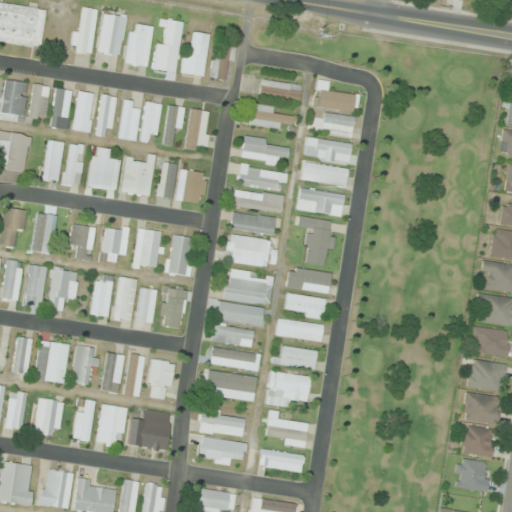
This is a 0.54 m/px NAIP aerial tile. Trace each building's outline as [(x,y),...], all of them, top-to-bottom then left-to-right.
[(44,8),(0,2),(0,41),(39,47),(44,8)] [(70,52),(90,55),(96,10),(76,7),(70,52)] [(125,17),(102,13),(97,53),(119,56),(125,17)] [(181,22),(159,19),(152,69),(174,72),(181,22)] [(151,27),(129,24),(125,64),(146,67),(151,27)] [(181,73),(202,76),(208,35),(187,32),(181,73)] [(233,39),(212,39),(212,79),(225,79),(225,61),(233,61),(233,39)] [(27,83),(3,80),(0,101),(0,119),(21,123),(27,83)] [(298,100),(300,84),(260,81),(258,97),(298,100)] [(328,82),(317,81),(313,107),(355,113),(357,95),(326,91),(328,82)] [(50,87),(33,84),(27,117),(44,120),(50,87)] [(71,91),(56,88),(48,127),(64,130),(71,91)] [(90,132),(93,93),(75,92),(72,131),(90,132)] [(105,129),(110,130),(115,97),(100,95),(94,135),(104,137),(105,129)] [(137,102),(120,102),(120,140),(137,140),(137,102)] [(157,142),(157,103),(142,103),(142,142),(157,142)] [(181,107),(167,105),(162,145),(176,147),(181,107)] [(295,111),(248,106),(247,126),(281,129),(281,124),(294,125),(295,111)] [(186,150),(206,151),(208,111),(188,110),(186,150)] [(353,117),(323,113),(321,133),(351,137),(353,117)] [(511,131),(502,130),(498,155),(511,156),(511,131)] [(24,173),(30,136),(0,131),(0,160),(5,161),(4,169),(24,173)] [(286,158),(288,143),(242,138),(240,160),(276,164),(277,157),(286,158)] [(304,157),(348,163),(350,145),(316,140),(315,148),(305,146),(304,157)] [(43,180),(58,181),(61,142),(46,141),(43,180)] [(84,147),(70,144),(63,183),(77,185),(84,147)] [(87,186),(114,191),(119,161),(109,160),(111,150),(93,147),(87,186)] [(148,196),(154,156),(146,155),(144,163),(125,160),(120,192),(148,196)] [(171,199),(176,164),(161,162),(156,196),(171,199)] [(300,180),(344,187),(347,169),(302,162),(300,180)] [(236,182),(282,192),(285,174),(239,165),(236,182)] [(203,203),(206,172),(178,169),(175,200),(203,203)] [(339,217),(343,195),(299,188),(295,210),(339,217)] [(279,213),(282,196),(233,189),(231,207),(279,213)] [(499,207),(500,226),(511,225),(511,200),(511,206),(499,207)] [(0,224),(0,245),(19,248),(24,210),(2,208),(0,224)] [(272,235),(274,218),(231,212),(229,230),(272,235)] [(307,228),(303,263),(326,266),(332,221),(298,217),(297,226),(307,228)] [(69,247),(76,248),(75,259),(90,261),(95,228),(71,225),(69,247)] [(128,228),(103,225),(98,262),(115,264),(116,255),(124,256),(128,228)] [(155,271),(160,232),(137,229),(132,268),(155,271)] [(511,231),(493,229),(489,255),(511,258),(511,231)] [(265,268),(269,240),(227,234),(224,254),(230,255),(229,263),(265,268)] [(191,237),(168,236),(167,275),(189,276),(191,237)] [(16,301),(22,263),(6,260),(0,298),(16,301)] [(511,265),(481,261),(479,274),(482,274),(480,288),(511,292),(511,265)] [(45,267),(27,265),(22,305),(40,307),(45,267)] [(46,309),(63,311),(64,301),(74,303),(78,271),(51,267),(46,309)] [(329,274),(288,267),(285,288),(327,294),(329,274)] [(272,278),(225,272),(222,299),(268,305),(272,278)] [(90,315),(107,317),(112,277),(95,275),(90,315)] [(113,319),(130,321),(135,279),(118,278),(113,319)] [(181,328),(186,289),(164,287),(159,325),(181,328)] [(155,290),(139,288),(136,321),(152,323),(155,290)] [(283,314),(322,320),(325,300),(286,293),(283,314)] [(510,326),(511,311),(511,298),(477,294),(473,320),(510,326)] [(260,326),(263,309),(218,301),(215,319),(260,326)] [(320,341),(322,325),(277,319),(275,336),(320,341)] [(250,346),(252,329),(213,326),(211,343),(250,346)] [(476,354),(507,356),(508,330),(471,328),(470,340),(477,341),(476,354)] [(30,339),(16,338),(12,373),(27,375),(30,339)] [(63,384),(68,345),(39,341),(34,380),(63,384)] [(71,383),(93,385),(97,349),(75,346),(71,383)] [(316,352),(283,346),(281,357),(272,355),(271,364),(313,370),(316,352)] [(209,366),(257,370),(259,353),(210,348),(209,366)] [(102,391),(119,393),(122,355),(105,354),(102,391)] [(138,397),(144,357),(129,354),(123,394),(138,397)] [(173,364),(153,359),(145,395),(166,399),(173,364)] [(503,364),(467,359),(463,387),(500,392),(503,364)] [(252,401),(255,377),(206,370),(202,395),(252,401)] [(309,377),(279,373),(277,391),(267,390),(265,405),(286,407),(287,399),(306,401),(309,377)] [(3,427),(20,430),(26,394),(10,391),(3,427)] [(495,424),(499,397),(465,393),(461,420),(495,424)] [(73,439),(90,441),(94,401),(77,399),(73,439)] [(36,434),(60,434),(60,400),(36,400),(36,434)] [(123,438),(126,407),(100,405),(96,444),(113,446),(114,437),(123,438)] [(127,447),(167,450),(170,412),(142,410),(141,419),(129,418),(127,447)] [(197,432),(241,437),(244,414),(199,410),(197,432)] [(304,446),(307,423),(267,418),(264,441),(304,446)] [(494,431),(464,425),(459,452),(488,458),(494,431)] [(233,458),(243,460),(246,444),(201,437),(197,460),(232,466),(233,458)] [(258,466),(300,473),(303,456),(260,449),(258,466)] [(454,489),(486,490),(487,462),(455,460),(454,489)] [(25,486),(28,465),(0,461),(0,502),(30,507),(33,487),(25,486)] [(73,474),(46,469),(39,505),(66,510),(73,474)] [(74,511),(111,511),(114,491),(95,489),(95,481),(76,479),(72,511),(74,511)] [(119,511),(135,511),(137,481),(121,480),(119,511)] [(152,511),(153,511),(157,511),(161,511),(164,486),(145,484),(141,511),(152,511)] [(193,511),(232,511),(233,491),(194,491),(193,511)] [(293,511),(295,504),(251,498),(249,511),(293,511)]
